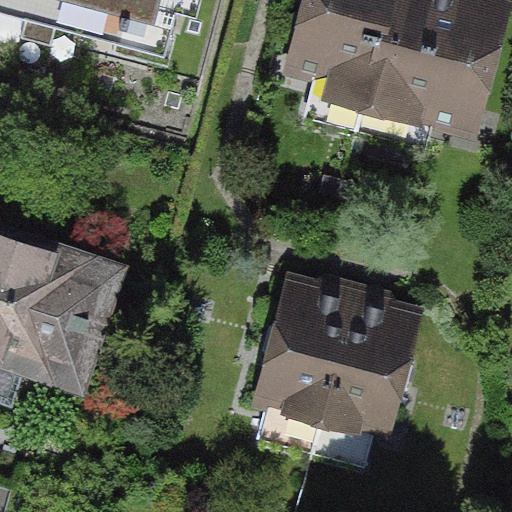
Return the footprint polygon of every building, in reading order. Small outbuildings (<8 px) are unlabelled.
[(171,0),(0,0),(0,4),(157,49),(171,0)] [(511,11),(511,0),(306,0),(285,76),(480,129),(511,11)] [(118,266),(0,229),(0,368),(79,393),(118,266)] [(358,300),(285,282),(258,393),(331,411),(358,300)] [(431,317),(358,300),(331,411),(404,429),(431,317)]
